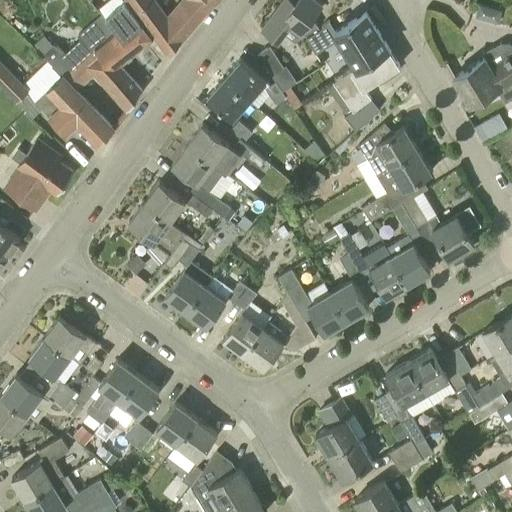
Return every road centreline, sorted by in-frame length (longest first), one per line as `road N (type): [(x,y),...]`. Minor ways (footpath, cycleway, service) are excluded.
road 1 (residential): [(53,253),(246,0)]
road 2 (residential): [(258,408),(511,261)]
road 3 (residential): [(258,408),(53,253)]
road 4 (residential): [(511,228),(397,11)]
road 5 (residential): [(319,511),(258,408)]
